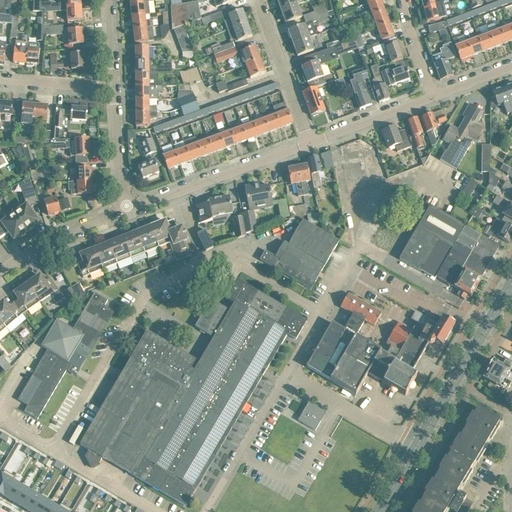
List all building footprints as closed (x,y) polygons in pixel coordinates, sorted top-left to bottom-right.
[(41,9),(40,0),(33,0),(33,12),(41,12),(41,9)] [(66,0),(66,1),(60,2),(60,5),(61,7),(61,8),(71,7),(81,7),(81,0),(84,0),(83,0),(66,0)] [(276,0),(281,10),(297,5),(303,2),(302,0),(276,0)] [(385,11),(380,0),(377,0),(368,4),(372,16),(385,11)] [(444,4),(442,0),(421,0),(423,9),(443,5),(444,4)] [(479,0),(473,0),(474,3),(470,4),(471,9),(481,6),(479,0)] [(149,2),(144,2),(130,4),(132,17),(145,15),(150,15),(149,2)] [(182,5),(171,7),(171,12),(172,30),(174,30),(183,26),(201,20),(197,2),(182,5)] [(301,18),(297,5),(281,10),(286,24),(301,18)] [(327,12),(333,10),(332,8),(326,10),(324,5),(313,9),(314,12),(303,16),(305,21),(327,12)] [(446,18),(443,5),(423,9),(427,23),(446,18)] [(82,21),(81,7),(71,7),(61,8),(61,11),(67,11),(68,22),(82,21)] [(61,11),(61,8),(46,9),(41,9),(41,12),(41,18),(42,22),(48,22),(48,12),(61,11)] [(242,10),(233,14),(226,17),(227,21),(225,22),(228,30),(247,24),(242,10)] [(390,24),(385,11),(372,16),(377,29),(390,24)] [(201,20),(203,26),(211,22),(211,23),(223,18),(221,12),(201,20)] [(305,21),(307,25),(307,26),(313,24),(329,18),(327,12),(305,21)] [(0,15),(0,23),(12,25),(12,23),(13,16),(0,15)] [(152,20),(146,21),(145,15),(132,17),(133,30),(152,28),(153,28),(152,20)] [(37,41),(45,42),(46,27),(42,27),(42,22),(41,18),(38,18),(37,41)] [(445,28),(448,27),(446,21),(437,24),(428,27),(430,34),(439,32),(444,30),(444,28),(445,28)] [(500,28),(498,22),(494,24),(496,30),(489,33),(494,48),(506,43),(500,28)] [(252,37),(247,24),(228,30),(231,39),(233,38),(235,43),(252,37)] [(304,26),(288,31),(293,44),(309,38),(316,35),(313,24),(307,26),(307,25),(304,26)] [(394,36),(390,24),(377,29),(382,41),(394,36)] [(511,40),(511,26),(511,24),(500,28),(506,43),(511,40)] [(186,34),(183,26),(174,30),(176,37),(186,34)] [(63,27),(46,28),(46,35),(56,35),(56,33),(63,32),(63,27)] [(154,41),(152,28),(133,30),(135,43),(154,41)] [(443,30),(439,32),(442,40),(449,38),(445,28),(444,28),(444,30),(443,30)] [(83,29),(73,30),(68,30),(69,46),(64,46),(64,51),(75,50),(75,45),(84,45),(83,43),(87,43),(86,36),(83,36),(83,29)] [(494,48),(489,33),(481,36),(479,30),(475,31),(477,37),(483,52),(494,48)] [(189,41),(186,34),(176,37),(179,45),(189,41)] [(339,37),(340,40),(341,45),(344,44),(347,43),(345,35),(339,37)] [(483,52),(477,37),(466,41),(472,56),(483,52)] [(313,51),(309,38),(293,44),(297,56),(313,51)] [(472,56),(466,41),(459,44),(456,38),(453,40),(461,61),(472,56)] [(326,45),(328,50),(334,48),(341,45),(340,40),(326,45)] [(347,53),(358,49),(354,40),(347,43),(344,44),(347,53)] [(193,52),(189,41),(179,45),(182,54),(182,59),(193,59),(193,52)] [(26,64),(27,49),(27,44),(27,43),(16,42),(16,49),(14,48),(13,63),(26,64)] [(214,56),(234,49),(232,43),(220,47),(219,45),(211,48),(214,56)] [(441,54),(431,58),(440,81),(453,76),(447,60),(456,57),(451,43),(443,46),(443,48),(440,50),(441,54)] [(33,65),(38,65),(40,50),(39,50),(39,45),(27,44),(27,49),(26,64),(27,64),(26,66),(33,67),(33,65)] [(403,59),(397,44),(386,48),(386,49),(385,49),(383,45),(372,48),(372,49),(374,53),(374,54),(380,52),(382,56),(388,54),(391,63),(394,63),(402,60),(403,59)] [(240,52),(246,50),(244,45),(234,49),(214,56),(217,64),(236,57),(241,55),(240,52)] [(148,47),(135,47),(135,61),(149,61),(148,47)] [(239,68),(245,66),(260,60),(256,47),(246,50),(240,52),(241,55),(236,57),(239,68)] [(320,66),(339,60),(334,48),(328,50),(305,58),(307,65),(302,67),(305,76),(303,76),(305,83),(307,82),(307,84),(324,78),(320,66)] [(84,54),(71,55),(71,70),(85,69),(85,67),(87,67),(86,61),(85,61),(84,54)] [(50,57),(50,59),(51,69),(64,69),(63,63),(57,64),(56,56),(50,57)] [(265,73),(260,60),(245,66),(250,79),(265,73)] [(405,69),(402,60),(394,63),(397,71),(392,73),(390,70),(381,73),(386,88),(410,80),(406,69),(405,69)] [(149,61),(135,61),(135,74),(149,74),(157,74),(166,74),(165,70),(162,70),(162,68),(153,68),(153,64),(153,61),(149,61)] [(171,74),(171,63),(162,63),(162,70),(165,70),(166,74),(171,74)] [(390,100),(386,88),(381,73),(378,65),(370,68),(375,83),(372,84),(379,103),(390,100)] [(197,68),(191,70),(190,70),(195,82),(196,84),(202,82),(197,68)] [(360,110),(371,106),(362,80),(368,78),(365,69),(348,75),(360,110)] [(195,82),(190,70),(185,72),(179,72),(183,84),(190,84),(195,82)] [(149,74),(135,74),(136,87),(149,87),(162,87),(162,82),(158,82),(157,74),(149,74)] [(343,79),(335,82),(337,88),(345,85),(343,79)] [(246,80),(226,87),(227,91),(228,93),(248,85),(246,80)] [(227,91),(226,87),(224,82),(216,85),(219,94),(227,91)] [(511,83),(509,85),(508,86),(503,88),(508,102),(511,113),(511,83)] [(149,87),(136,87),(136,101),(149,100),(157,100),(158,100),(158,92),(163,92),(162,87),(149,87)] [(317,87),(302,93),(311,116),(325,111),(317,87)] [(493,92),(492,92),(493,94),(491,95),(492,109),(503,105),(507,116),(510,114),(511,116),(511,115),(511,113),(508,102),(503,88),(499,89),(497,89),(494,90),(493,92)] [(177,101),(180,109),(197,103),(194,95),(177,101)] [(149,100),(136,101),(136,114),(156,113),(157,113),(157,107),(157,100),(149,100)] [(0,114),(7,115),(7,117),(11,117),(11,115),(17,116),(17,113),(12,113),(13,103),(0,102),(0,114)] [(200,112),(197,103),(180,109),(183,118),(187,116),(193,114),(198,112),(200,112)] [(292,124),(285,103),(273,107),(275,114),(281,129),(292,124)] [(34,120),(36,105),(23,104),(21,125),(34,126),(34,120)] [(48,106),(36,105),(34,120),(47,121),(48,106)] [(52,127),(51,140),(58,140),(59,129),(62,129),(63,119),(62,119),(63,114),(71,115),(70,119),(87,121),(88,109),(71,108),(56,107),(55,128),(52,127)] [(482,112),(472,107),(458,131),(451,127),(446,136),(444,140),(451,144),(447,152),(445,151),(440,160),(457,169),(473,140),(475,141),(482,129),(475,125),(482,112)] [(443,110),(434,114),(437,124),(447,121),(445,115),(443,110)] [(156,113),(136,114),(136,127),(150,127),(149,121),(151,121),(156,119),(156,113)] [(281,129),(275,114),(264,118),(270,133),(281,129)] [(438,129),(433,114),(432,114),(429,114),(427,115),(426,117),(421,118),(425,128),(431,147),(435,146),(437,142),(432,131),(438,129)] [(258,120),(253,122),(258,137),(270,133),(264,118),(258,120)] [(423,134),(418,120),(417,118),(407,122),(411,131),(418,153),(424,151),(418,136),(423,134)] [(258,137),(253,122),(242,126),(247,141),(258,137)] [(247,141),(242,126),(233,129),(230,130),(236,145),(247,141)] [(382,132),(386,141),(388,149),(395,146),(397,153),(411,148),(404,130),(397,133),(395,127),(382,132)] [(236,145),(230,130),(219,134),(225,149),(236,145)] [(50,145),(50,141),(50,132),(45,132),(44,140),(33,139),(32,144),(50,145)] [(225,149),(219,134),(208,138),(213,153),(225,149)] [(202,157),(197,142),(195,137),(184,141),(185,146),(191,161),(202,157)] [(213,153),(208,138),(197,142),(202,157),(213,153)] [(51,146),(51,150),(70,149),(71,157),(76,157),(76,164),(87,164),(86,156),(90,156),(89,139),(79,139),(75,139),(75,140),(70,140),(63,140),(58,140),(50,141),(50,145),(50,146),(51,146)] [(157,168),(161,166),(152,139),(140,143),(145,157),(151,155),(153,160),(147,162),(148,163),(139,167),(143,179),(150,176),(151,177),(157,175),(156,174),(159,173),(157,168)] [(191,161),(185,146),(184,141),(180,143),(182,147),(174,150),(180,166),(191,161)] [(490,156),(490,145),(482,145),(482,172),(489,173),(490,172),(490,156)] [(28,146),(23,148),(29,168),(34,166),(28,146)] [(180,166),(174,150),(163,154),(168,170),(180,166)] [(308,160),(310,170),(314,191),(322,190),(318,173),(322,172),(319,158),(308,160)] [(334,169),(332,159),(324,161),(326,171),(334,169)] [(502,164),(494,159),(490,165),(499,170),(502,164)] [(307,165),(298,167),(303,196),(309,195),(306,182),(311,181),(307,165)] [(60,166),(52,166),(52,176),(61,176),(60,166)] [(303,196),(298,167),(288,169),(291,185),(296,184),(298,197),(303,196)] [(49,168),(31,172),(33,181),(51,177),(49,168)] [(77,175),(77,182),(92,182),(91,168),(70,169),(70,175),(77,175)] [(498,172),(491,168),(490,170),(491,170),(489,173),(495,177),(498,172)] [(511,186),(505,183),(503,181),(499,187),(511,195),(511,186)] [(93,194),(92,182),(77,182),(68,183),(68,191),(71,191),(71,195),(87,195),(88,203),(93,201),(92,194),(93,194)] [(259,184),(245,187),(249,211),(273,207),(272,198),(275,194),(270,190),(269,186),(260,188),(259,184)] [(492,193),(495,188),(489,184),(486,190),(492,193)] [(26,206),(14,214),(27,233),(36,227),(34,225),(38,222),(35,218),(36,217),(32,211),(31,211),(29,209),(31,207),(39,204),(35,190),(22,193),(26,206)] [(421,202),(404,192),(398,203),(415,213),(421,202)] [(511,220),(511,205),(497,196),(493,203),(505,210),(502,215),(511,220)] [(209,204),(197,206),(200,224),(212,221),(212,218),(226,215),(229,217),(231,214),(232,213),(232,212),(234,209),(235,210),(236,209),(231,206),(229,197),(208,201),(209,204)] [(60,212),(56,198),(44,202),(48,216),(60,212)] [(59,201),(62,211),(68,209),(66,204),(68,204),(67,199),(59,201)] [(289,208),(290,213),(297,217),(307,215),(305,205),(289,208)] [(452,249),(459,237),(465,226),(430,206),(417,228),(439,241),(452,249)] [(242,214),(242,217),(246,233),(258,231),(254,212),(242,214)] [(311,290),(340,242),(312,225),(297,217),(290,213),(290,214),(288,216),(301,223),(289,245),(284,242),(276,257),(265,251),(260,260),(311,290)] [(317,213),(307,215),(308,222),(319,222),(317,213)] [(19,239),(27,233),(14,214),(3,222),(0,218),(0,237),(8,232),(14,240),(18,237),(19,239)] [(402,222),(387,214),(371,243),(386,251),(402,222)] [(246,233),(242,217),(232,219),(236,240),(246,236),(246,233)] [(509,244),(511,237),(511,227),(508,225),(497,219),(492,227),(491,229),(487,227),(483,234),(490,238),(492,234),(509,244)] [(173,220),(166,223),(174,242),(173,242),(174,245),(172,246),(178,260),(190,255),(184,241),(187,240),(182,228),(177,230),(173,220)] [(155,224),(150,225),(159,248),(173,242),(174,242),(166,223),(165,221),(156,225),(155,224)] [(159,248),(150,225),(145,227),(146,229),(137,233),(145,253),(159,248)] [(500,246),(465,226),(459,237),(471,245),(468,251),(471,253),(471,252),(489,262),(498,246),(499,247),(500,246)] [(452,249),(439,241),(417,228),(399,259),(421,272),(427,262),(440,270),(452,249)] [(214,248),(205,230),(197,234),(206,252),(214,248)] [(145,253),(137,233),(128,236),(127,235),(122,237),(131,259),(145,253)] [(131,259),(122,237),(117,239),(118,240),(109,244),(117,264),(131,259)] [(459,237),(452,249),(440,270),(436,277),(454,288),(464,270),(479,279),(489,262),(471,252),(471,253),(468,251),(471,245),(459,237)] [(117,264),(109,244),(100,247),(99,246),(95,248),(103,270),(117,264)] [(103,270),(95,248),(90,250),(90,251),(81,255),(84,262),(78,265),(83,278),(103,270)] [(481,280),(479,279),(464,270),(454,288),(460,291),(457,296),(464,300),(467,295),(471,298),(481,280)] [(31,280),(26,283),(40,303),(50,296),(56,304),(63,299),(49,279),(44,282),(40,276),(32,282),(31,280)] [(296,340),(307,322),(237,281),(226,299),(234,304),(230,312),(211,300),(195,327),(214,339),(199,363),(133,477),(186,508),(196,489),(196,490),(194,489),(219,446),(221,447),(220,448),(221,448),(287,335),(296,340)] [(40,303),(26,283),(22,286),(23,288),(15,293),(19,300),(14,304),(23,315),(40,303)] [(107,300),(103,298),(95,293),(73,330),(57,321),(42,347),(48,350),(19,400),(28,406),(24,412),(33,417),(37,419),(66,370),(76,376),(113,312),(104,307),(107,300)] [(77,300),(73,293),(68,296),(72,303),(77,300)] [(356,337),(365,321),(374,326),(382,314),(348,294),(341,307),(354,314),(344,330),(356,337)] [(23,315),(14,304),(9,308),(4,302),(0,304),(0,320),(6,329),(23,315)] [(414,329),(412,332),(430,341),(428,345),(429,346),(431,346),(432,345),(433,345),(434,344),(442,348),(455,325),(443,318),(439,325),(420,314),(415,323),(425,328),(422,334),(414,329)] [(356,395),(368,374),(380,353),(381,351),(373,347),(376,342),(371,340),(369,344),(356,337),(344,330),(332,323),(307,367),(347,391),(356,396),(357,395),(356,395)] [(411,374),(428,345),(430,341),(412,332),(398,323),(386,344),(391,347),(386,356),(380,353),(368,374),(405,396),(416,377),(411,374)] [(133,477),(199,363),(146,332),(80,446),(89,451),(85,457),(91,469),(98,465),(102,459),(133,477)] [(510,369),(511,365),(511,363),(504,359),(500,365),(493,361),(483,378),(490,382),(488,386),(490,390),(493,392),(497,386),(506,392),(511,384),(504,380),(509,371),(510,371),(511,369),(510,369)] [(319,417),(321,413),(320,410),(317,408),(315,406),(312,405),(309,405),(306,409),(305,409),(298,421),(315,431),(322,419),(319,417)] [(502,422),(500,421),(478,408),(474,414),(472,413),(466,424),(467,425),(460,437),(459,436),(452,446),(454,447),(446,460),(445,459),(439,469),(440,470),(433,482),(431,481),(425,492),(427,493),(419,505),(418,504),(413,511),(449,511),(450,510),(453,511),(466,511),(468,510),(468,502),(465,500),(466,499),(459,495),(465,485),(464,485),(462,484),(479,456),(481,458),(483,456),(480,454),(500,421),(502,422),(501,423),(502,423),(502,422)] [(2,475),(0,478),(0,494),(3,497),(12,481),(13,481),(15,477),(4,471),(2,475)] [(12,481),(3,497),(12,502),(22,487),(13,481),(12,481)] [(22,487),(12,502),(22,507),(31,492),(22,487)] [(31,492),(22,507),(29,511),(31,511),(40,498),(31,492)] [(93,494),(89,501),(95,504),(99,497),(93,494)] [(40,498),(31,511),(44,511),(50,503),(40,498)] [(50,503),(44,511),(56,511),(59,509),(58,508),(50,503)]
